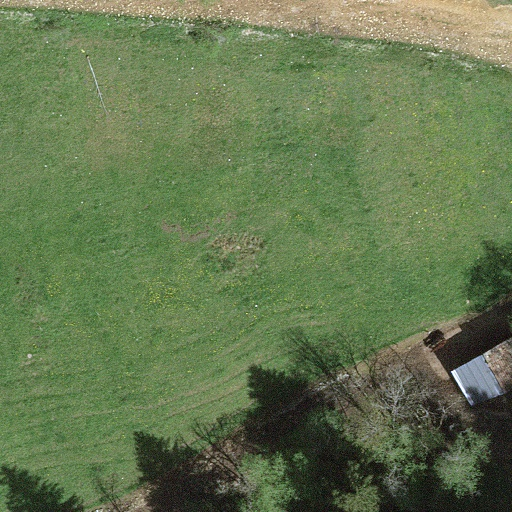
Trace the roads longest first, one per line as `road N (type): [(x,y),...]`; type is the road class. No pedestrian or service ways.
road 1 (track): [(168,511),(511,318)]
road 2 (track): [(511,47),(355,13),(243,0)]
